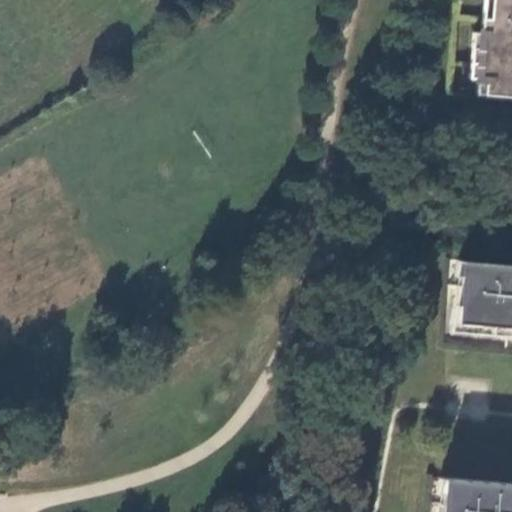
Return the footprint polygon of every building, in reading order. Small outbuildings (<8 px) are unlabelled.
[(511,0),(490,0),(489,19),(481,19),(480,33),(472,33),(471,49),(479,49),(478,63),(470,63),(469,79),(476,79),(484,80),(483,95),(511,97),(511,0)] [(482,0),(481,19),(489,19),(490,0),(482,0)] [(484,80),(476,79),(475,95),(483,95),(484,80)] [(511,265),(460,261),(458,286),(456,286),(450,322),(511,327),(511,265)] [(511,511),(511,484),(442,478),(440,503),(437,503),(435,511),(511,511)]
